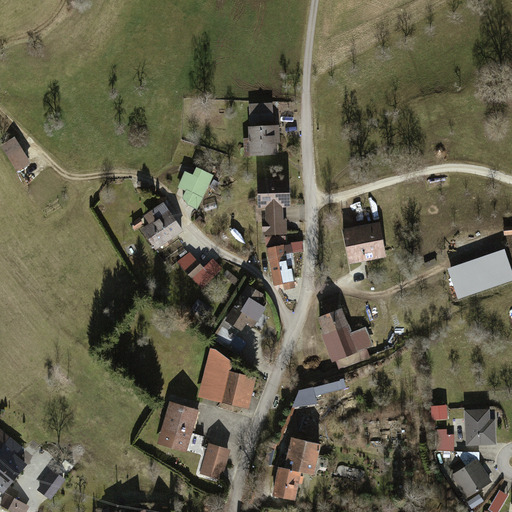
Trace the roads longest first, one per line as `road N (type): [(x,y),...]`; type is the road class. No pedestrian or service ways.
road 1 (residential): [(307,93),(311,250),(294,340)]
road 2 (track): [(0,112),(75,176),(136,171),(179,204)]
road 3 (track): [(511,180),(451,166),(311,203)]
road 4 (residential): [(179,204),(204,239),(274,284),(294,340)]
road 5 (residential): [(294,340),(249,440),(234,511)]
